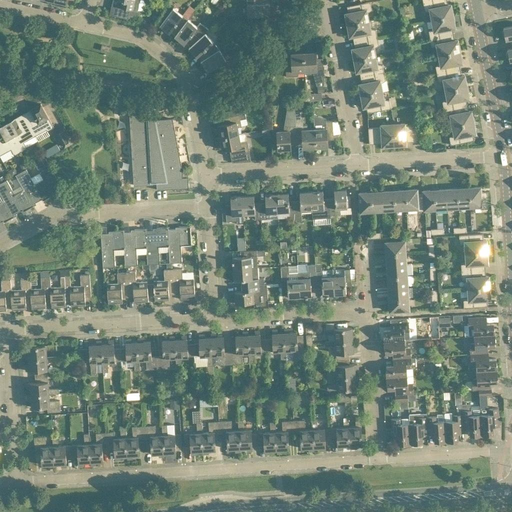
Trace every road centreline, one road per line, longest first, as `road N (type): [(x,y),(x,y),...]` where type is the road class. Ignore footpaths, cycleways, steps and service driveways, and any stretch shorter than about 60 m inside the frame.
road 1 (residential): [(377,458),(17,481)]
road 2 (residential): [(0,243),(60,212),(207,207)]
road 3 (residential): [(9,327),(216,319)]
road 4 (residential): [(0,96),(37,78),(72,77),(189,94)]
road 5 (secondary): [(262,509),(437,497)]
road 6 (residential): [(323,0),(356,166)]
road 7 (residential): [(17,481),(9,327)]
road 8 (residential): [(216,319),(369,312)]
road 9 (residential): [(205,175),(356,166)]
road 10 (residential): [(356,166),(503,154)]
road 11 (tertiary): [(475,10),(503,154)]
road 12 (residential): [(377,458),(369,312)]
road 13 (tertiary): [(503,154),(511,299)]
road 14 (residential): [(511,449),(377,458)]
road 15 (residential): [(189,94),(176,64),(138,37),(87,23)]
